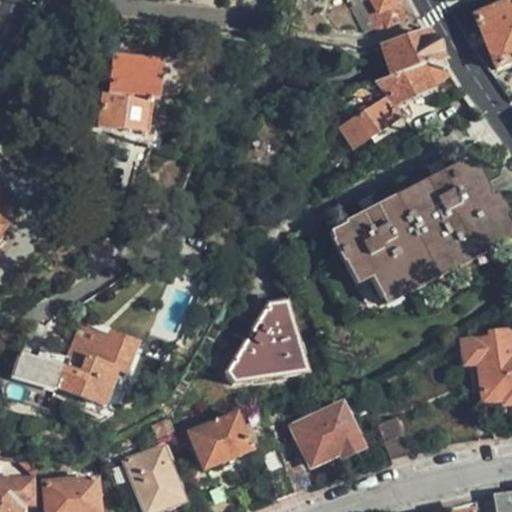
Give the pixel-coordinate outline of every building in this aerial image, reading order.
[(359,0),(377,34),(407,20),(396,0),(359,0)] [(511,71),(511,20),(492,23),(499,73),(511,71)] [(446,69),(427,35),(382,51),(392,77),(420,67),(426,64),(442,72),(446,69)] [(157,102),(162,64),(114,57),(109,93),(105,92),(101,129),(146,135),(151,101),(157,102)] [(431,88),(451,78),(446,69),(442,72),(426,64),(420,67),(431,88)] [(431,88),(420,67),(392,77),(378,83),(396,107),(432,91),(431,88)] [(353,153),(398,121),(385,102),(338,133),(353,153)] [(371,277),(384,300),(511,235),(511,217),(499,193),(492,197),(472,159),(331,232),(357,282),(371,277)] [(0,235),(2,233),(0,231),(0,230),(14,211),(0,200),(0,235)] [(511,235),(384,300),(387,307),(511,244),(511,235)] [(306,374),(286,306),(269,308),(227,376),(234,386),(306,374)] [(70,357),(59,353),(41,349),(38,358),(25,355),(17,361),(11,381),(55,395),(56,390),(107,408),(119,375),(125,377),(137,344),(111,334),(105,349),(77,339),(70,357)] [(511,395),(511,345),(510,335),(489,336),(489,341),(463,345),(465,367),(479,366),(484,405),(505,402),(504,397),(511,395)] [(362,451),(341,408),(294,428),(312,467),(341,454),(344,460),(362,451)] [(251,451),(236,418),(192,435),(206,469),(251,451)] [(378,426),(391,462),(411,456),(398,420),(378,426)] [(184,493),(165,444),(125,459),(145,511),(156,511),(171,507),(168,499),(184,493)] [(287,469),(297,495),(313,489),(301,458),(285,464),(287,469)] [(267,476),(277,502),(297,495),(287,469),(267,476)] [(0,511),(19,511),(19,505),(31,506),(31,484),(0,483),(0,511)] [(97,511),(96,484),(47,486),(48,511),(97,511)] [(183,502),(186,511),(208,511),(202,495),(183,502)] [(511,511),(511,497),(498,500),(499,511),(511,511)]
